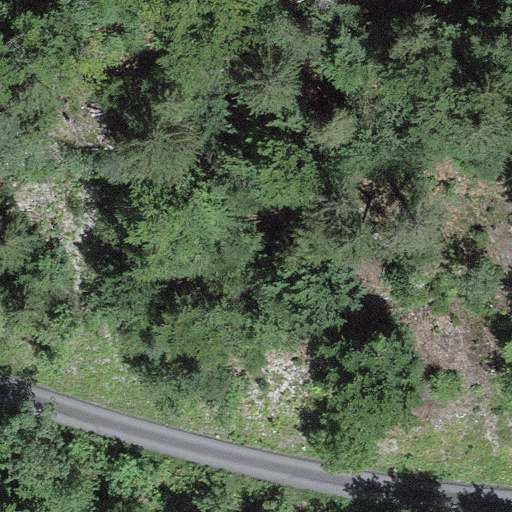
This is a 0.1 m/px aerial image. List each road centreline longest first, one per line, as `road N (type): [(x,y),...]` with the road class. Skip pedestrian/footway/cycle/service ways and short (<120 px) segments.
road 1 (unclassified): [(511,501),(389,491),(271,467),(0,390)]
road 2 (trunk): [(153,0),(0,342)]
road 3 (trunk): [(365,511),(511,184)]
